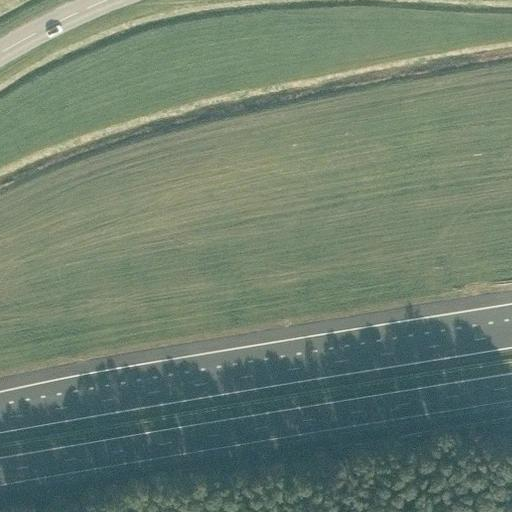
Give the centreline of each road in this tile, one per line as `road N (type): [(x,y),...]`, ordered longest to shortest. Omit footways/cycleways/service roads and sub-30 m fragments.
road 1 (motorway): [(511,334),(0,420)]
road 2 (motorway): [(0,472),(511,389)]
road 3 (secondary): [(0,53),(108,0)]
